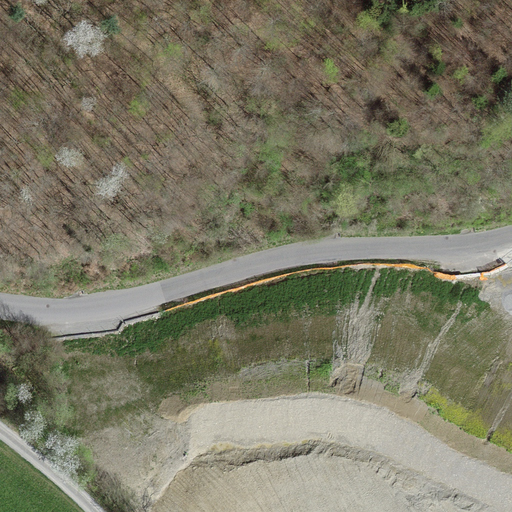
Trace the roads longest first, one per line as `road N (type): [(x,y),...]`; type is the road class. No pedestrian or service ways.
road 1 (tertiary): [(0,303),(92,308),(304,255),(511,241)]
road 2 (track): [(97,511),(0,430)]
